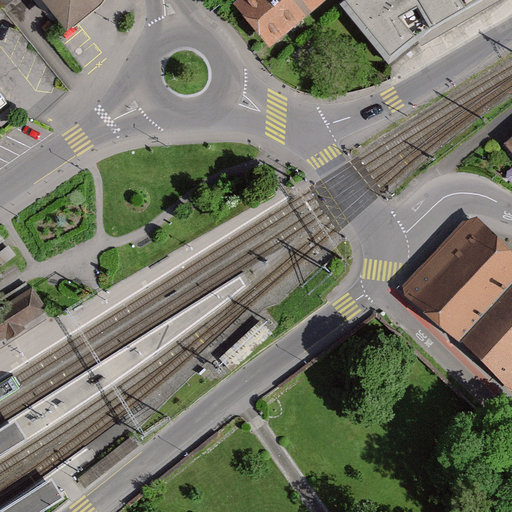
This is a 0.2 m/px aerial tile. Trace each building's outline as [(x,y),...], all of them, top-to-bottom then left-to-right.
[(49,0),(76,32),(113,1),(113,0),(49,0)] [(244,0),(235,7),(273,51),(332,0),(244,0)] [(348,0),(339,8),(389,70),(418,47),(503,0),(348,0)] [(0,113),(14,102),(0,84),(0,113)] [(511,244),(494,229),(482,219),(459,224),(399,292),(459,344),(511,282),(511,244)] [(21,329),(47,313),(33,289),(0,309),(0,341),(5,339),(7,343),(23,333),(21,329)] [(511,301),(468,348),(511,389),(511,387),(511,301)] [(15,425),(0,434),(0,457),(26,442),(15,425)] [(51,484),(4,511),(45,511),(63,502),(51,484)]
